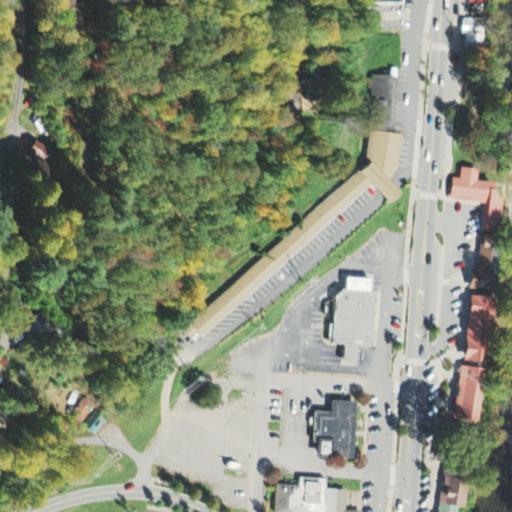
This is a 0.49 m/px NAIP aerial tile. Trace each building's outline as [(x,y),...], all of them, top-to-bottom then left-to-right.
[(467,17),(464,68),(482,69),(485,18),(467,17)] [(315,103),(313,74),(304,74),(304,81),(300,82),(301,104),(315,103)] [(202,335),(190,322),(363,164),(369,127),(398,132),(392,172),(387,177),(398,188),(385,200),(368,184),(202,335)] [(26,156),(43,163),(48,150),(31,144),(26,156)] [(452,175),(450,197),(485,200),(483,228),(500,229),(504,195),(495,194),(496,180),(477,178),(478,166),(461,165),(460,176),(452,175)] [(481,232),(499,233),(495,289),(470,287),(471,269),(478,269),(481,232)] [(370,349),(373,294),(369,294),(370,282),(344,281),(344,296),(332,295),(330,347),(342,348),(341,367),(355,368),(356,348),(370,349)] [(469,293),(493,295),(488,359),(465,357),(469,293)] [(49,332),(42,316),(29,322),(36,338),(49,332)] [(461,364),(454,416),(479,420),(486,367),(461,364)] [(453,419),(478,423),(473,456),(449,453),(453,419)] [(446,456),(472,460),(464,506),(458,505),(439,502),(446,456)] [(275,487),(273,511),(345,511),(346,493),(325,492),(325,482),(298,481),(298,488),(275,487)] [(439,502),(437,511),(456,511),(458,505),(439,502)]
